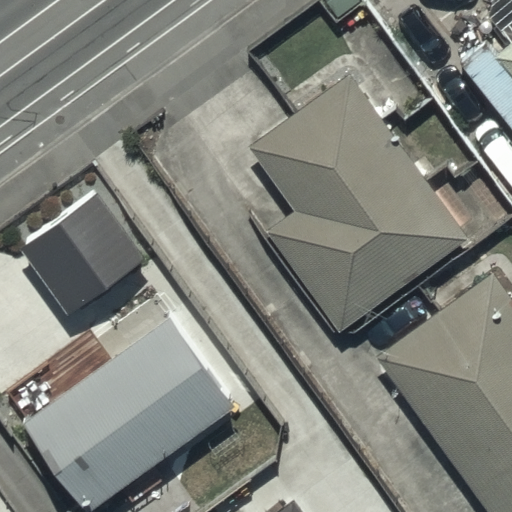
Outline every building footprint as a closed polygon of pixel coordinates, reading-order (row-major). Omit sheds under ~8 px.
[(511,43),(497,56),(511,74),(511,43)] [(469,238),(352,76),(253,147),(299,212),(271,232),(341,330),(469,238)] [(151,242),(102,175),(22,234),(71,300),(151,242)] [(511,511),(511,297),(494,273),(380,356),(494,511),(511,511)] [(235,406),(172,318),(26,421),(82,499),(91,492),(99,503),(235,406)] [(306,511),(292,493),(266,511),(306,511)]
